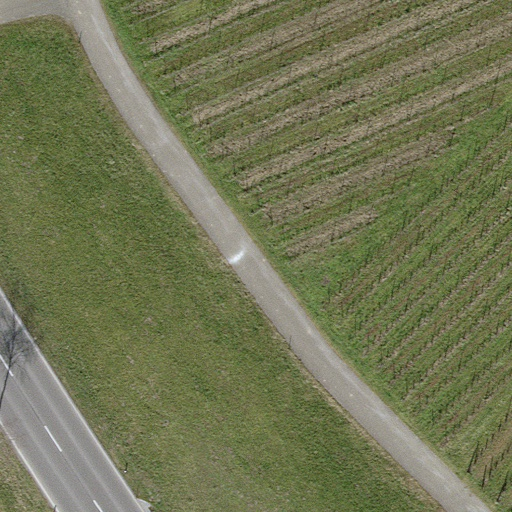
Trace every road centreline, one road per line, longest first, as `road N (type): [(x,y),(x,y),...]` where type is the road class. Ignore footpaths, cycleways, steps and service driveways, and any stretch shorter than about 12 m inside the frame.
road 1 (track): [(82,0),(144,121),(302,330),(473,511)]
road 2 (primary): [(0,345),(106,511)]
